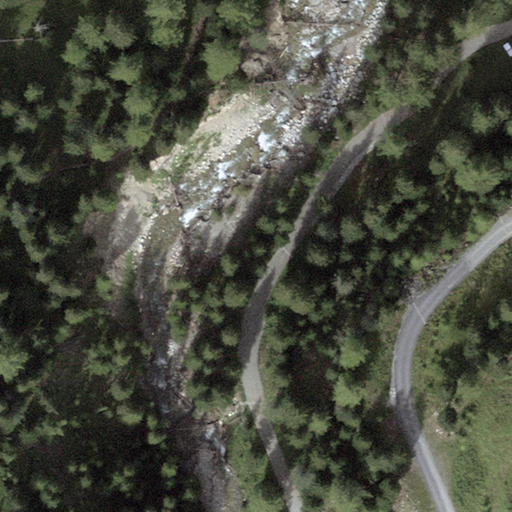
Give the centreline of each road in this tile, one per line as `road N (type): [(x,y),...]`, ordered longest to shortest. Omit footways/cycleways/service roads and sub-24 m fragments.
road 1 (track): [(297,511),(250,392),(245,346),(254,306),(345,151),(487,35),(511,29)]
road 2 (track): [(511,223),(453,274),(411,332),(403,392),(443,511)]
